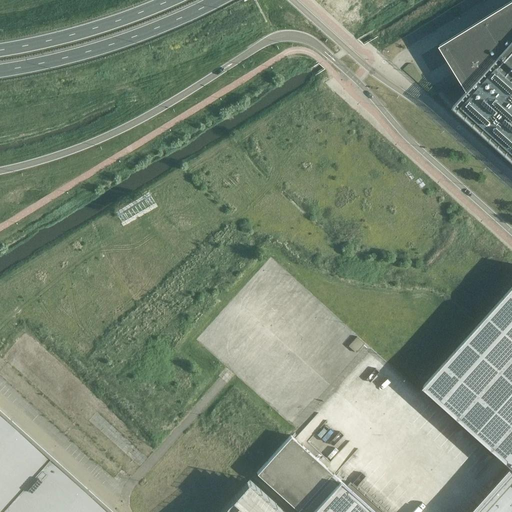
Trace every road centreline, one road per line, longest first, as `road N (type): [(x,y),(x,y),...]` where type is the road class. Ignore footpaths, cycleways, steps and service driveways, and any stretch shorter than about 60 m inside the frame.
road 1 (trunk): [(0,170),(92,142),(264,41),(294,35),(339,65),(511,233)]
road 2 (trunk): [(511,185),(292,0)]
road 3 (trunk): [(0,70),(112,44),(217,0)]
road 4 (unknown): [(0,359),(135,484)]
road 5 (trunk): [(170,0),(0,50)]
